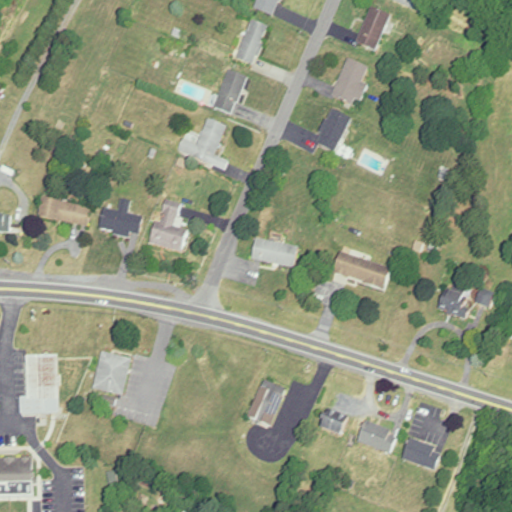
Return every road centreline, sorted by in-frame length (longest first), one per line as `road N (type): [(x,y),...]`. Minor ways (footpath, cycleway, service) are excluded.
road 1 (secondary): [(511,409),(202,314),(0,287)]
road 2 (residential): [(202,314),(335,0)]
